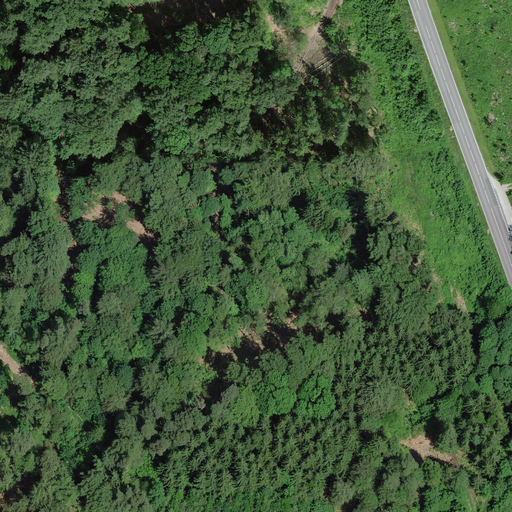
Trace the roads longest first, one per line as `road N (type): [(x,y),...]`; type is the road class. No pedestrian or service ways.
road 1 (secondary): [(418,0),(511,266)]
road 2 (track): [(11,63),(114,0)]
